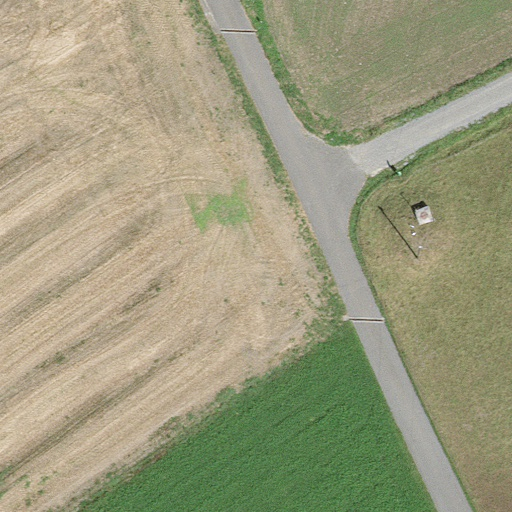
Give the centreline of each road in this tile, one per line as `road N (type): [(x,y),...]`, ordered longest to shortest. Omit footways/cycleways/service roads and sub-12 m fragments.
road 1 (unclassified): [(218,0),(314,180),(376,349),(456,511)]
road 2 (track): [(314,180),(511,85)]
